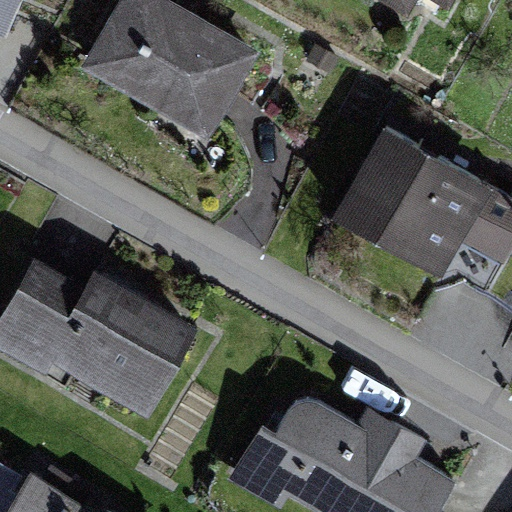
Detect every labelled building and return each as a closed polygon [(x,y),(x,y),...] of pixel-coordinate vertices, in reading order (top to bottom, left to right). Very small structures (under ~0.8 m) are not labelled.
[(18,0),(0,0),(0,18),(9,22),(18,0)] [(261,54),(162,0),(120,0),(85,63),(217,135),(261,54)] [(445,0),(395,0),(411,9),(416,0),(441,0),(445,2),(445,0)] [(511,195),(386,124),(339,207),(449,270),(467,239),(511,265),(511,195)] [(83,293),(35,265),(0,325),(0,343),(52,373),(61,358),(161,415),(203,343),(91,279),(83,293)] [(363,431),(310,400),(266,426),(232,485),(277,511),(290,511),(296,502),(312,511),(428,511),(442,490),(407,470),(421,446),(372,417),(363,431)] [(81,511),(29,480),(9,511),(81,511)]
